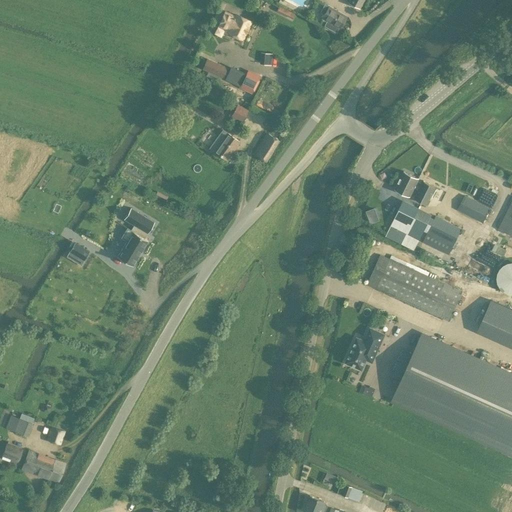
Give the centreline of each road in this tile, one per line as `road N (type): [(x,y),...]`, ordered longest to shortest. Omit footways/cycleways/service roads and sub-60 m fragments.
road 1 (unclassified): [(278,511),(341,202),(380,143)]
road 2 (unclassified): [(63,511),(234,226)]
road 3 (unclassified): [(402,0),(234,226)]
road 4 (track): [(60,228),(108,256),(155,303),(209,262)]
road 5 (unclassified): [(380,143),(511,34)]
road 6 (unclassified): [(234,226),(341,122)]
road 7 (unclassified): [(341,122),(412,0)]
